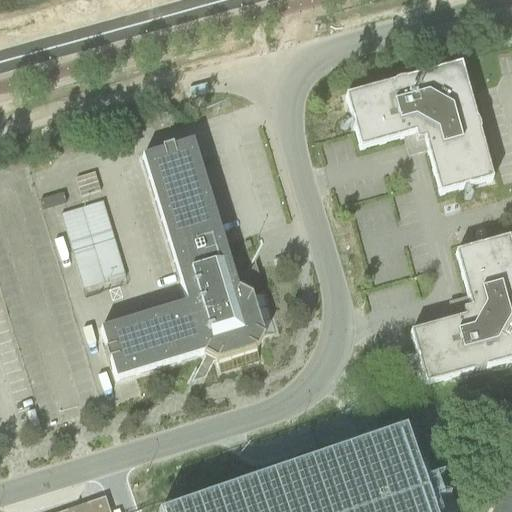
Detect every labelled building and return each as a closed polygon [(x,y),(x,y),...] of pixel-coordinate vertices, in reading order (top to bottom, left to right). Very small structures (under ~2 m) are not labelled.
[(360,155),(408,145),(411,157),(431,153),(441,200),(504,187),(479,70),(347,98),(360,155)] [(158,107),(167,104),(165,94),(155,97),(158,107)] [(159,128),(173,124),(170,113),(156,117),(159,128)] [(240,291),(237,292),(192,144),(180,148),(179,146),(152,155),(152,157),(141,160),(185,306),(99,333),(115,383),(202,357),(203,360),(212,365),(215,364),(219,375),(259,363),(255,352),(262,339),(274,335),(261,295),(250,298),(249,295),(240,291)] [(77,180),(81,195),(100,190),(95,175),(77,180)] [(438,388),(511,370),(511,243),(458,256),(473,319),(412,334),(420,366),(432,363),(438,388)] [(355,451),(178,511),(432,511),(406,434),(371,446),(355,451)] [(107,511),(104,500),(67,511),(107,511)]
